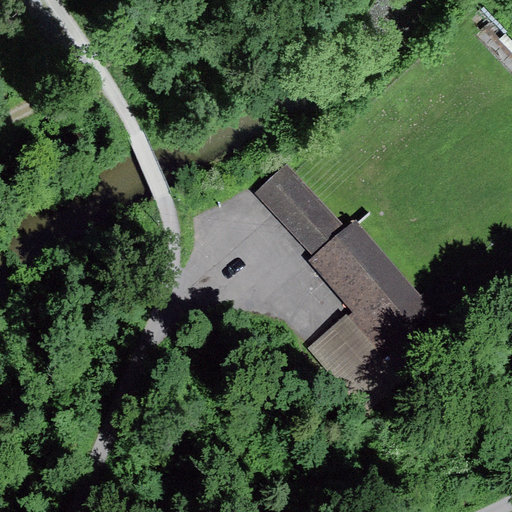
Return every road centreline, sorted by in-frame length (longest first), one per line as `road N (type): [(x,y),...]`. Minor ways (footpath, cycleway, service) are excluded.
road 1 (unclassified): [(130,392),(169,288),(174,240),(166,198)]
road 2 (track): [(44,0),(94,62),(149,156)]
road 3 (unclassified): [(130,392),(70,511)]
